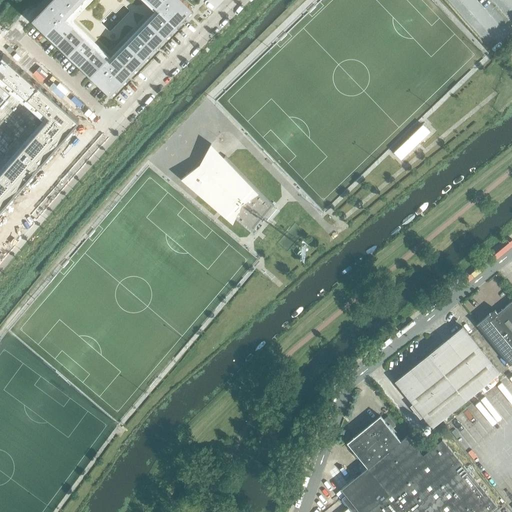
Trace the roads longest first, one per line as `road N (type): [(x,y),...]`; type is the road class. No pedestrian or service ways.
road 1 (unclassified): [(511,254),(353,386),(305,511)]
road 2 (residential): [(0,266),(117,128)]
road 3 (residential): [(117,128),(230,14)]
road 4 (residential): [(117,128),(17,32)]
